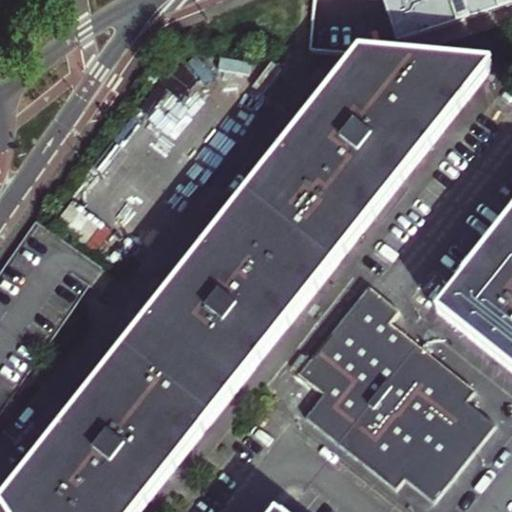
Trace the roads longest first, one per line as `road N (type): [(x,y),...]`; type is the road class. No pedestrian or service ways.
road 1 (primary): [(0,212),(154,4)]
road 2 (primary): [(0,110),(154,4)]
